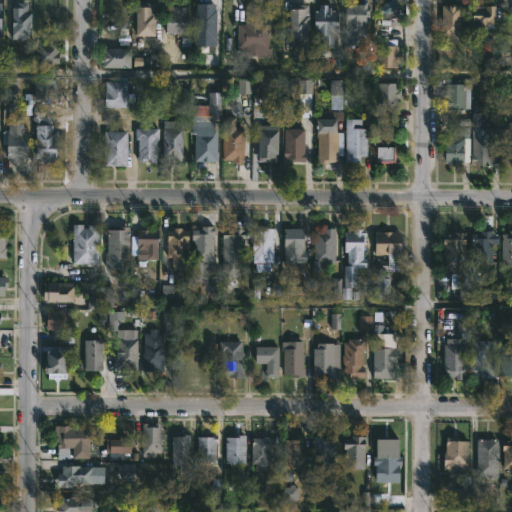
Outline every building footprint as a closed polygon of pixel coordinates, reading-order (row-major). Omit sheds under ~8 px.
[(34,14),(33,39),(14,39),(15,3),(29,3),(29,13),(34,14)] [(157,4),(158,37),(138,37),(138,4),(157,4)] [(214,10),(213,46),(191,46),(192,10),(194,10),(194,4),(213,4),(213,10),(214,10)] [(366,5),(365,18),(361,18),(361,37),(354,37),(354,45),(340,45),(341,4),(345,5),(345,6),(351,6),(351,5),(366,5)] [(304,5),(303,41),(294,40),(294,46),(281,46),(282,37),(285,37),(286,9),(294,10),(294,5),(304,5)] [(324,5),(324,8),(326,8),(326,11),(335,11),(334,32),(330,32),(329,48),(317,48),(317,40),(318,40),(319,35),(310,35),(310,11),(315,11),(316,5),(324,5)] [(461,5),(460,41),(441,41),(441,35),(440,35),(441,5),(461,5)] [(174,6),(174,7),(184,8),(184,10),(188,11),(188,34),(164,34),(164,10),(168,10),(168,6),(174,6)] [(491,6),(491,26),(483,26),(483,29),(473,29),(473,21),(468,21),(469,6),(491,6)] [(258,20),(258,24),(265,24),(265,48),(268,48),(268,57),(234,57),(234,24),(243,24),(243,7),(259,7),(258,20)] [(59,45),(59,53),(61,53),(61,64),(40,64),(41,45),(59,45)] [(394,46),(394,51),(397,51),(397,62),(394,62),(394,69),(372,68),(373,45),(394,46)] [(127,68),(99,68),(100,48),(127,48),(127,68)] [(470,59),(490,59),(490,49),(470,49),(470,59)] [(359,65),(371,65),(371,53),(360,53),(359,65)] [(250,93),(250,79),(237,79),(237,94),(250,93)] [(58,100),(36,100),(36,80),(59,80),(58,100)] [(308,93),(308,117),(296,117),(295,94),(293,94),(293,80),(310,80),(311,93),(308,93)] [(338,110),(327,110),(327,80),(338,81),(338,110)] [(107,107),(102,107),(103,81),(124,82),(124,107),(107,107)] [(393,84),(393,91),(396,91),(396,98),(393,98),(393,109),(373,109),(374,83),(393,84)] [(465,109),(439,110),(439,95),(444,95),(444,84),(465,84),(465,109)] [(219,94),(219,132),(212,132),(212,118),(205,118),(206,92),(219,92),(219,94)] [(45,107),(45,117),(53,117),(53,125),(55,125),(55,130),(60,130),(59,140),(58,140),(59,141),(59,164),(43,164),(43,160),(39,160),(39,150),(36,150),(38,119),(34,119),(34,106),(45,107)] [(231,119),(231,129),(240,129),(240,163),(228,163),(228,161),(219,161),(220,117),(231,117),(231,119)] [(358,120),(358,129),(363,129),(363,157),(357,157),(357,163),(341,163),(342,119),(358,120)] [(331,120),(331,132),(340,133),(339,154),(334,154),(334,161),(314,161),(315,134),(310,134),(310,120),(331,120)] [(24,121),(24,128),(29,128),(30,133),(29,159),(20,159),(20,164),(12,163),(12,158),(8,158),(9,130),(10,130),(10,121),(24,121)] [(185,121),(184,158),(180,158),(180,161),(166,161),(166,158),(164,157),(165,121),(185,121)] [(207,121),(207,132),(213,132),(213,162),(191,162),(191,135),(188,134),(188,121),(207,121)] [(275,125),(274,162),(252,162),(254,124),(275,125)] [(161,130),(161,141),(159,141),(159,163),(150,163),(150,160),(148,160),(148,164),(140,163),(140,139),(137,139),(138,129),(161,130)] [(300,129),(300,153),(302,153),(302,161),(279,159),(280,129),(300,129)] [(511,130),(511,167),(500,166),(500,155),(498,155),(498,144),(500,144),(502,130),(511,130)] [(114,167),(106,167),(106,132),(129,132),(129,167),(114,167)] [(482,135),(482,137),(488,137),(488,158),(491,158),(491,167),(479,167),(479,165),(470,165),(470,162),(469,162),(469,136),(482,135)] [(379,138),(379,141),(387,141),(387,145),(393,145),(393,163),(373,164),(373,138),(379,138)] [(460,138),(460,162),(458,162),(457,167),(445,166),(445,161),(442,161),(442,138),(460,138)] [(82,225),(82,229),(87,229),(87,225),(98,225),(97,263),(89,263),(89,266),(80,266),(80,262),(69,262),(69,229),(72,229),(72,225),(82,225)] [(128,227),(128,266),(125,266),(125,268),(105,267),(106,253),(108,253),(109,230),(121,230),(121,227),(128,227)] [(180,227),(180,229),(187,229),(187,242),(183,242),(183,268),(171,268),(171,257),(165,257),(165,229),(172,229),(172,227),(180,227)] [(214,227),(214,229),(216,229),(216,237),(209,237),(209,263),(207,263),(206,278),(194,277),(195,264),(192,264),(192,230),(197,230),(197,227),(214,227)] [(269,229),(269,263),(249,263),(249,251),(247,251),(247,240),(249,240),(249,232),(259,232),(259,229),(269,229)] [(299,241),(299,252),(302,252),(302,264),(280,264),(280,249),(278,249),(278,235),(281,235),(281,229),(303,229),(303,241),(299,241)] [(331,229),(331,263),(318,263),(318,273),(308,273),(310,231),(320,231),(320,229),(331,229)] [(360,238),(359,259),(362,259),(362,268),(357,268),(357,272),(355,272),(355,276),(357,276),(357,279),(355,279),(355,286),(340,288),(340,266),(346,266),(346,265),(344,265),(344,253),(340,253),(341,232),(349,232),(349,229),(362,230),(361,238),(360,238)] [(139,230),(160,230),(160,259),(146,259),(146,243),(135,243),(135,230),(139,230)] [(488,231),(488,234),(495,235),(495,245),(490,244),(488,264),(468,264),(468,258),(466,258),(466,251),(468,251),(468,246),(467,246),(467,234),(476,234),(476,231),(488,231)] [(511,267),(497,267),(498,234),(505,234),(506,231),(511,231),(511,267)] [(240,233),(239,264),(234,264),(234,276),(221,276),(221,262),(217,262),(217,233),(240,233)] [(371,256),(371,233),(395,233),(395,256),(371,256)] [(460,244),(460,268),(441,268),(441,245),(439,245),(438,236),(442,236),(442,233),(464,233),(464,235),(461,235),(461,244),(460,244)] [(0,275),(11,276),(11,287),(1,287),(0,294),(0,275)] [(387,278),(374,278),(374,299),(388,299),(387,278)] [(138,298),(139,280),(130,280),(130,298),(138,298)] [(73,282),(73,301),(48,301),(48,299),(43,299),(44,284),(47,284),(47,281),(73,282)] [(172,298),(172,285),(162,285),(161,297),(172,298)] [(218,286),(201,286),(201,298),(218,298),(218,286)] [(87,308),(113,308),(113,287),(99,287),(99,295),(87,295),(87,308)] [(68,309),(67,329),(43,328),(43,309),(68,309)] [(246,314),(238,314),(239,327),(246,326),(246,314)] [(340,330),(340,314),(330,314),(330,330),(340,330)] [(370,327),(370,316),(358,317),(358,327),(370,327)] [(456,320),(457,332),(466,332),(466,320),(456,320)] [(135,329),(134,370),(110,370),(112,345),(115,345),(116,328),(135,329)] [(157,329),(157,333),(161,333),(161,371),(139,371),(139,352),(141,352),(141,333),(148,333),(148,329),(157,329)] [(359,350),(358,366),(360,366),(360,376),(344,376),(345,372),(341,372),(341,362),(338,362),(340,341),(344,341),(344,338),(361,338),(361,350),(359,350)] [(460,338),(460,344),(462,344),(462,374),(459,374),(459,378),(453,378),(453,375),(450,375),(450,379),(443,379),(443,376),(441,376),(442,343),(444,343),(444,338),(460,338)] [(92,369),(82,370),(81,339),(101,339),(101,369),(92,369)] [(487,340),(487,368),(489,368),(489,378),(476,378),(476,375),(465,374),(466,363),(468,363),(468,339),(487,340)] [(240,340),(240,377),(227,376),(227,374),(218,373),(219,350),(215,350),(215,340),(240,340)] [(299,340),(299,368),(302,368),(302,377),(287,377),(287,373),(278,373),(278,341),(299,340)] [(329,342),(329,368),(332,368),(332,377),(318,377),(318,374),(310,374),(309,348),(313,348),(313,343),(329,342)] [(65,345),(64,376),(45,376),(45,373),(41,373),(42,344),(65,345)] [(511,376),(511,378),(504,378),(504,374),(499,374),(500,344),(511,344),(511,376)] [(274,359),(274,377),(262,377),(262,363),(251,362),(251,346),(275,346),(274,359)] [(371,377),(369,377),(369,346),(392,346),(390,378),(371,377)] [(162,422),(162,433),(166,433),(166,438),(162,438),(162,446),(168,446),(168,449),(162,449),(162,452),(149,453),(148,456),(142,456),(142,460),(134,460),(134,452),(138,452),(139,442),(143,443),(144,422),(162,422)] [(67,425),(67,428),(87,427),(87,458),(71,458),(71,452),(67,452),(67,459),(56,459),(56,447),(52,447),(52,425),(67,425)] [(193,465),(175,465),(174,436),(177,436),(177,433),(192,433),(193,465)] [(242,434),(242,462),(237,462),(237,467),(225,466),(225,462),(221,462),(222,436),(233,436),(233,434),(242,434)] [(128,435),(128,439),(132,439),(132,453),(107,453),(107,438),(121,438),(121,435),(128,435)] [(213,461),(198,461),(198,435),(214,435),(213,461)] [(317,435),(317,437),(331,437),(331,452),(329,452),(329,472),(310,472),(310,450),(307,450),(307,445),(310,445),(310,435),(317,435)] [(361,435),(360,469),(342,468),(342,449),(339,449),(339,438),(346,438),(346,435),(361,435)] [(266,436),(266,437),(268,437),(269,449),(266,449),(266,462),(263,462),(263,469),(252,469),(251,463),(248,463),(247,437),(266,436)] [(450,436),(450,440),(465,440),(465,471),(447,471),(447,469),(440,468),(440,464),(438,464),(439,453),(442,453),(442,436),(450,436)] [(395,442),(395,455),(398,455),(397,465),(395,465),(395,479),(391,479),(391,482),(370,481),(370,464),(368,464),(368,455),(371,455),(371,437),(395,437),(395,442)] [(511,437),(511,467),(499,467),(500,450),(498,450),(498,442),(507,443),(507,437),(511,437)] [(296,439),(296,443),(300,443),(299,463),(296,463),(296,468),(279,468),(279,439),(296,439)] [(493,439),(493,457),(494,457),(494,478),(473,476),(473,439),(493,439)] [(90,465),(90,466),(103,468),(103,483),(70,483),(70,487),(55,487),(55,473),(58,473),(58,465),(90,465)] [(297,487),(283,488),(283,500),(298,500),(297,487)] [(469,488),(454,489),(455,505),(470,505),(469,488)] [(85,496),(85,498),(90,498),(90,505),(95,505),(95,511),(56,511),(56,497),(85,496)]
